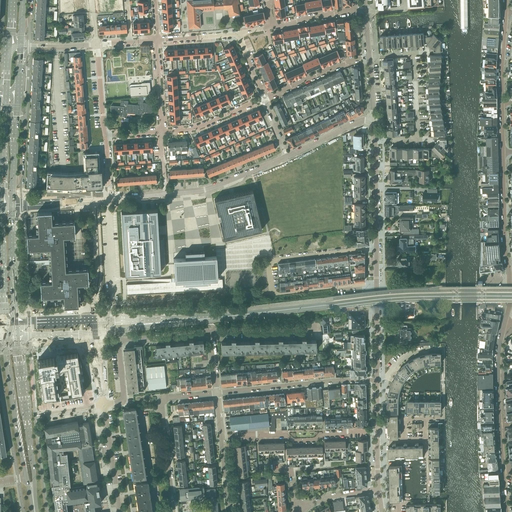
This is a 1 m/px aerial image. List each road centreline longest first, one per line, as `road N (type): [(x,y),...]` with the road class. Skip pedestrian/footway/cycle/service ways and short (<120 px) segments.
road 1 (tertiary): [(189,318),(393,298),(511,297)]
road 2 (residential): [(102,403),(123,399),(123,340),(211,331)]
road 3 (secondary): [(32,498),(16,334)]
road 4 (residential): [(174,511),(162,403),(217,392)]
road 5 (residential): [(217,392),(377,379)]
road 6 (residential): [(221,436),(377,432)]
road 7 (secondary): [(4,333),(26,478)]
road 8 (residential): [(271,294),(268,260),(375,246)]
road 9 (residential): [(164,194),(218,185),(285,156)]
